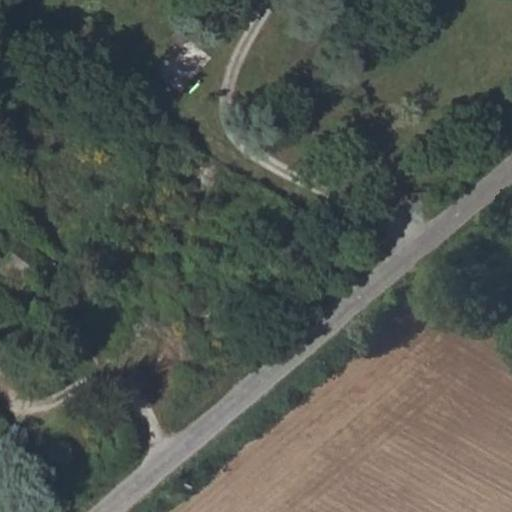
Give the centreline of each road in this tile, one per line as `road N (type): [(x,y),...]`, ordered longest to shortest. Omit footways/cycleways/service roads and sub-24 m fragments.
road 1 (tertiary): [(107,511),(423,247)]
road 2 (unclassified): [(423,247),(236,145),(224,98),(275,0)]
